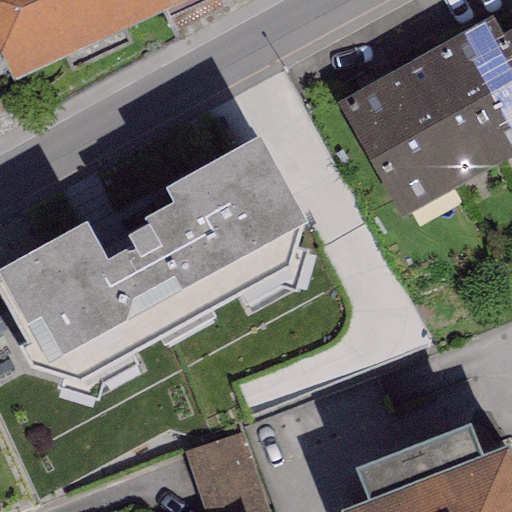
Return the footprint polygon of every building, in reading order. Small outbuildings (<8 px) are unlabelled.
[(0,0),(0,61),(13,89),(165,20),(172,36),(224,13),(217,0),(0,0)] [(492,25),(442,53),(508,168),(511,165),(511,60),(502,43),(492,25)] [(511,37),(502,43),(511,60),(511,37)] [(460,195),(508,168),(442,53),(394,80),(460,195)] [(403,228),(460,195),(394,80),(336,114),(403,228)] [(304,239),(258,156),(163,207),(171,222),(146,234),(151,244),(127,257),(129,261),(104,275),(86,243),(0,287),(0,300),(36,382),(78,397),(286,283),(294,248),(304,239)] [(262,511),(241,439),(183,456),(199,511),(262,511)] [(364,511),(511,511),(511,472),(509,465),(484,474),(471,442),(355,487),(364,511)]
